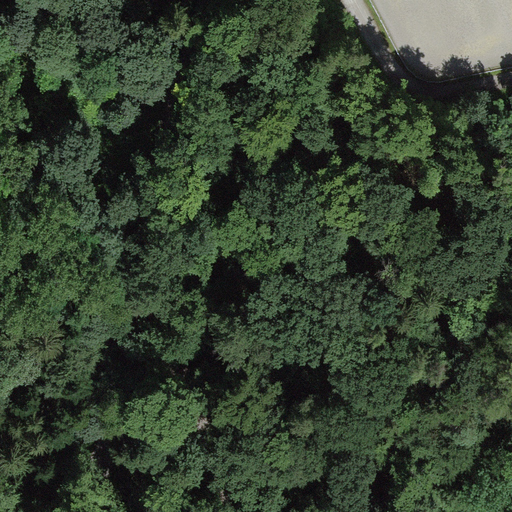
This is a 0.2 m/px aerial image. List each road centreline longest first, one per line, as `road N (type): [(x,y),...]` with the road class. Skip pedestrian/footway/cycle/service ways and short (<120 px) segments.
road 1 (unclassified): [(202,0),(94,511)]
road 2 (track): [(147,247),(177,382),(229,511)]
road 3 (track): [(511,66),(423,86),(354,0)]
